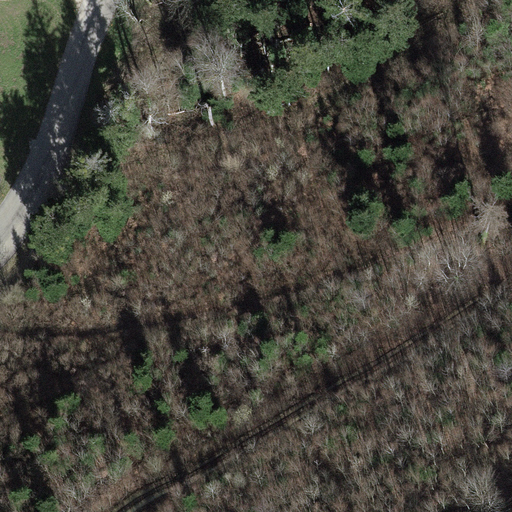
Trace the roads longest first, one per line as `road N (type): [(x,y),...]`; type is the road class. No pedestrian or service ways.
road 1 (track): [(511,223),(433,238),(270,304),(149,338),(29,348),(0,342)]
road 2 (track): [(50,173),(133,167),(323,99),(491,0)]
road 3 (unclassified): [(0,251),(50,173),(108,0)]
